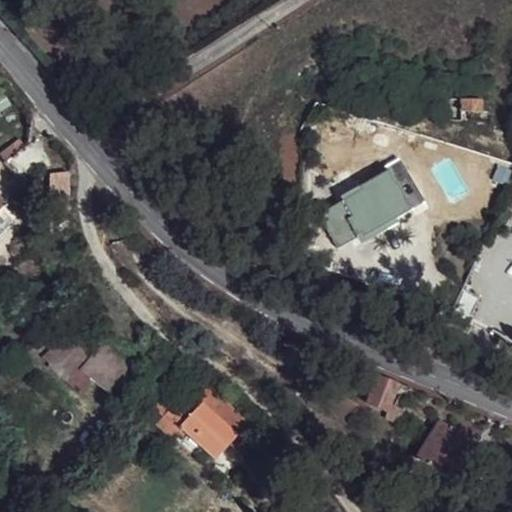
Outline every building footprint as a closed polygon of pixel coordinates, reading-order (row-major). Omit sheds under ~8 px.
[(479,102),(462,102),(461,113),(478,113),(479,102)] [(64,174),(45,177),(53,235),(73,217),(64,174)] [(343,207),(343,214),(361,242),(414,211),(399,187),(397,187),(390,175),(365,189),(369,196),(364,199),(356,197),(348,201),(343,207)] [(0,196),(0,236),(10,225),(0,216),(0,211),(7,203),(0,196)] [(398,386),(378,377),(368,403),(388,411),(398,386)] [(249,428),(214,394),(180,427),(216,464),(249,428)] [(473,438),(446,420),(416,454),(427,464),(447,478),(473,438)] [(411,451),(403,458),(421,473),(427,464),(416,454),(411,451)]
